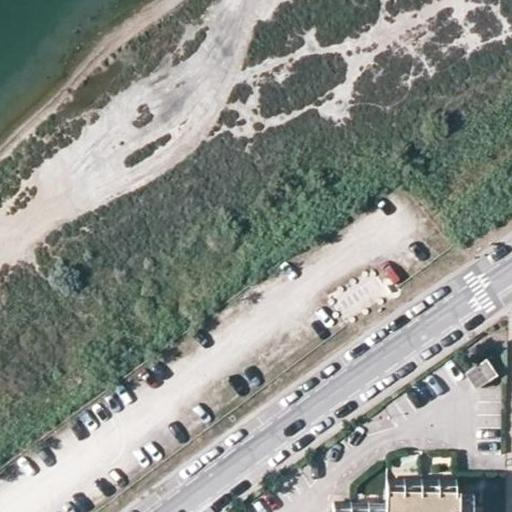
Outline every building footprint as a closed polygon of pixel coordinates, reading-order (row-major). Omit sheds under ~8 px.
[(465,372),(476,388),(495,375),(483,359),(465,372)] [(385,479),(385,493),(457,494),(457,480),(385,479)] [(471,511),(471,505),(458,505),(457,494),(385,493),(384,502),(384,511),(349,511),(350,502),(332,501),(331,511),(471,511)] [(457,494),(458,505),(471,505),(471,494),(457,494)] [(350,502),(349,511),(384,511),(384,502),(350,502)]
